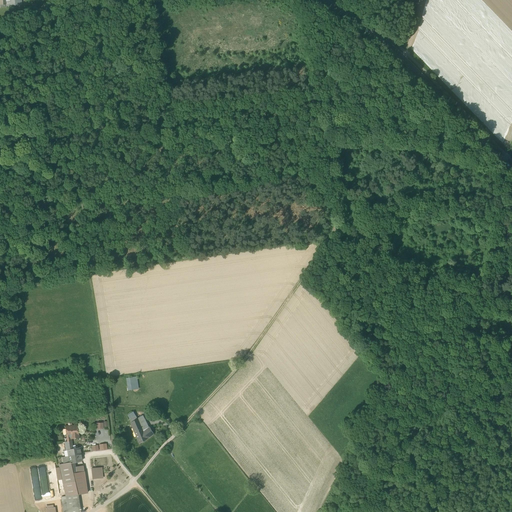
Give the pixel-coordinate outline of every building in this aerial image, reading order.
[(137,376),(126,378),(128,390),(139,389),(137,376)] [(143,416),(138,418),(136,419),(131,422),(134,429),(135,432),(142,428),(143,428),(139,421),(144,418),(143,416)] [(144,431),(148,428),(144,418),(139,421),(143,428),(142,428),(144,431)] [(66,435),(66,434),(71,434),(71,439),(79,438),(77,426),(65,426),(66,435)] [(135,432),(140,443),(144,440),(148,438),(144,431),(142,428),(135,432)] [(144,431),(148,438),(153,434),(150,428),(148,428),(144,431)] [(72,442),(71,439),(71,434),(66,434),(67,441),(65,442),(66,450),(67,450),(73,449),(72,442)] [(79,447),(73,449),(67,450),(68,456),(81,453),(79,447)] [(80,453),(68,456),(69,463),(74,462),(82,461),(80,453)] [(69,463),(66,463),(72,490),(76,489),(86,488),(85,480),(85,479),(84,472),(76,473),(75,467),(74,462),(69,463)] [(66,496),(77,494),(76,489),(72,490),(66,463),(63,464),(61,464),(59,464),(63,483),(66,496)] [(92,469),(93,479),(103,478),(102,468),(92,469)] [(78,494),(77,494),(66,496),(68,511),(80,511),(80,509),(78,494)]
